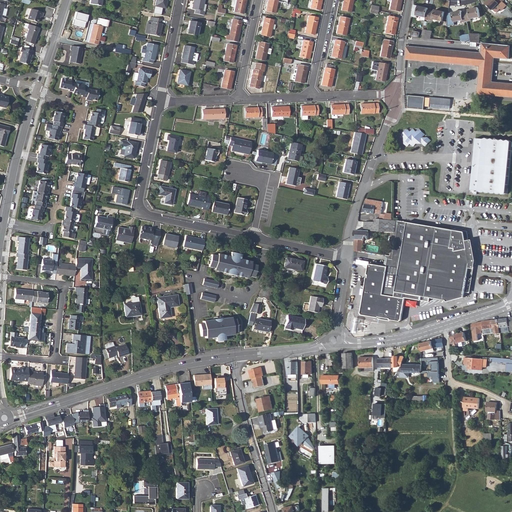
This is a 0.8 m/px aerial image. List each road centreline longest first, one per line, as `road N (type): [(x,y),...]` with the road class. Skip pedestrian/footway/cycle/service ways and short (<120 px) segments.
road 1 (tertiary): [(4,417),(236,357)]
road 2 (residential): [(160,101),(140,208),(253,238)]
road 3 (tertiary): [(333,342),(412,337),(511,302)]
road 4 (residential): [(346,260),(395,95)]
road 5 (residential): [(272,511),(236,357)]
road 6 (residential): [(55,362),(62,285),(0,277)]
road 7 (residential): [(37,88),(4,222)]
